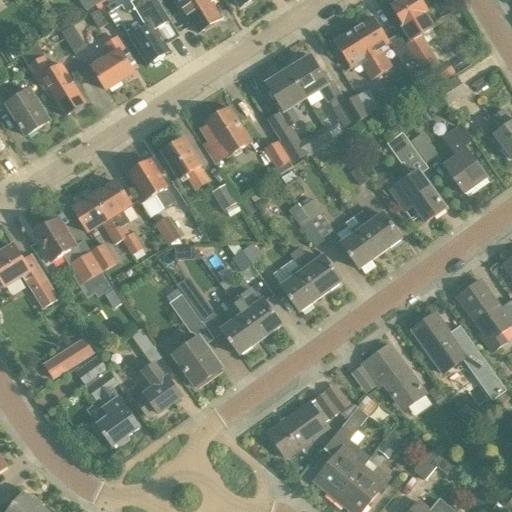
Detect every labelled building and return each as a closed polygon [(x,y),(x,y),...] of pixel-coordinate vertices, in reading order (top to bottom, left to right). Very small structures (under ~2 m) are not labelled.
[(83,0),(90,10),(105,0),(83,0)] [(128,0),(134,10),(127,15),(123,8),(109,16),(117,29),(122,26),(147,67),(170,53),(153,26),(156,24),(152,17),(162,10),(156,0),(128,0)] [(177,0),(180,5),(199,35),(222,20),(212,4),(218,0),(177,0)] [(234,0),(240,9),(254,0),(234,0)] [(404,0),(392,8),(403,26),(400,27),(410,43),(405,45),(412,56),(428,47),(421,36),(435,28),(426,15),(428,13),(419,0),(404,0)] [(90,16),(99,30),(109,25),(100,10),(90,16)] [(365,25),(354,32),(382,76),(392,69),(381,51),(390,46),(374,20),(371,22),(370,20),(364,24),(365,25)] [(61,34),(74,55),(86,48),(72,27),(61,34)] [(382,76),(354,32),(344,38),(343,37),(337,40),(338,42),(335,44),(351,70),(361,64),(372,82),(382,76)] [(93,69),(107,92),(133,75),(120,55),(126,51),(118,38),(104,46),(111,58),(93,69)] [(52,70),(37,46),(20,56),(42,92),(48,89),(65,118),(72,114),(75,116),(84,110),(84,107),(86,105),(62,65),(52,70)] [(287,71),(306,100),(320,91),(346,131),(370,116),(357,97),(345,104),(340,96),(341,96),(333,83),(328,86),(311,59),(300,65),(299,63),(287,71)] [(440,66),(424,76),(433,89),(455,75),(447,62),(440,66)] [(291,109),(306,100),(287,71),(277,77),(278,80),(268,86),(285,113),(279,116),(288,129),(299,122),(291,109)] [(436,90),(447,107),(467,95),(456,77),(436,90)] [(368,90),(357,97),(370,116),(395,100),(389,89),(373,99),(368,90)] [(31,92),(7,106),(26,138),(50,124),(31,92)] [(209,128),(202,132),(208,143),(202,146),(215,166),(227,158),(228,159),(252,144),(231,109),(206,124),(209,128)] [(500,134),(495,137),(511,161),(511,120),(505,110),(490,120),(500,134)] [(326,126),(304,140),(313,154),(335,141),(326,126)] [(487,180),(465,149),(471,144),(459,128),(443,139),(448,147),(456,158),(444,167),(465,196),(487,180)] [(295,134),(281,143),(294,165),(309,156),(295,134)] [(391,141),(389,143),(404,164),(417,155),(401,134),(391,141)] [(411,143),(426,164),(437,156),(422,135),(411,143)] [(184,142),(163,155),(180,182),(188,177),(196,190),(208,183),(200,170),(201,169),(184,142)] [(279,143),(264,151),(275,170),(289,162),(290,161),(279,143)] [(338,158),(374,208),(385,199),(350,149),(338,158)] [(157,197),(165,211),(177,203),(152,162),(142,169),(138,168),(133,171),(132,175),(130,176),(147,203),(157,197)] [(293,168),(289,162),(275,170),(271,172),(275,179),(293,168)] [(302,208),(301,209),(323,239),(333,232),(312,201),(310,202),(302,189),(301,190),(294,180),(296,178),(292,172),(281,179),(285,185),(286,184),(294,195),(293,195),(302,208)] [(414,207),(425,224),(445,210),(419,173),(391,193),(405,213),(414,207)] [(117,184),(96,197),(133,257),(143,250),(134,234),(130,237),(124,227),(130,224),(123,212),(132,207),(117,184)] [(236,204),(226,186),(212,194),(222,212),(236,204)] [(133,257),(96,197),(74,211),(88,234),(102,225),(115,246),(122,241),(132,257),(133,257)] [(240,205),(248,217),(256,212),(248,200),(240,205)] [(323,239),(301,209),(291,215),(313,246),(323,239)] [(362,212),(354,218),(381,256),(401,242),(383,216),(371,224),(368,220),(362,212)] [(156,225),(168,246),(180,239),(168,218),(156,225)] [(381,256),(354,218),(353,219),(359,227),(351,232),(355,236),(342,245),(360,271),(381,256)] [(46,228),(35,235),(46,254),(46,256),(49,261),(51,261),(53,264),(65,257),(71,267),(76,275),(83,286),(102,274),(103,273),(91,252),(90,253),(82,258),(75,247),(58,220),(55,222),(53,221),(47,225),(46,228)] [(103,244),(91,252),(103,273),(116,265),(103,244)] [(252,245),(242,253),(251,266),(262,258),(252,245)] [(232,260),(242,253),(237,246),(194,248),(211,272),(230,258),(232,261),(232,260)] [(14,248),(0,256),(0,292),(23,278),(32,293),(42,310),(59,300),(31,255),(22,261),(14,248)] [(299,250),(291,256),(322,299),(342,285),(323,259),(312,267),(299,250)] [(251,266),(242,253),(232,260),(242,273),(251,266)] [(322,299),(291,256),(290,256),(299,269),(291,275),(295,280),(282,289),(300,314),(322,299)] [(511,260),(503,267),(511,279),(511,260)] [(112,290),(105,279),(98,284),(104,294),(112,290)] [(458,299),(482,333),(478,336),(491,355),(508,344),(501,335),(511,326),(481,283),(458,299)] [(182,295),(203,324),(214,316),(192,287),(182,295)] [(238,295),(232,300),(262,342),(282,328),(263,302),(262,303),(251,288),(239,297),(238,295)] [(181,296),(169,305),(191,333),(202,325),(181,296)] [(118,299),(110,305),(113,310),(122,305),(118,299)] [(262,342),(232,300),(231,301),(235,306),(227,311),(235,323),(222,332),(240,357),(262,342)] [(412,331),(444,376),(467,359),(435,315),(412,331)] [(142,329),(130,337),(144,356),(155,348),(142,329)] [(43,365),(53,381),(95,355),(84,339),(43,365)] [(197,341),(173,358),(196,389),(222,370),(206,347),(200,339),(197,341)] [(394,399),(398,396),(408,409),(426,396),(390,347),(363,367),(379,389),(384,385),(394,399)] [(129,442),(130,440),(129,438),(141,429),(113,390),(118,386),(98,357),(75,373),(96,402),(99,400),(104,407),(101,409),(108,420),(98,427),(114,448),(119,445),(120,447),(122,447),(129,442)] [(153,391),(137,402),(149,419),(157,413),(159,416),(183,399),(169,380),(166,382),(154,366),(153,364),(151,366),(140,373),(153,391)] [(326,393),(268,435),(286,460),(329,429),(325,424),(340,413),(326,393)] [(358,409),(342,428),(353,437),(369,418),(358,409)] [(402,442),(392,434),(377,451),(388,460),(402,442)] [(330,491),(338,498),(368,460),(348,443),(315,483),(328,494),(330,491)] [(432,451),(414,472),(425,481),(437,468),(446,476),(453,469),(432,451)] [(368,460),(338,498),(347,505),(345,508),(350,511),(362,511),(390,479),(378,469),(374,475),(364,467),(369,461),(368,460)] [(10,511),(41,511),(46,507),(27,492),(10,511)]
